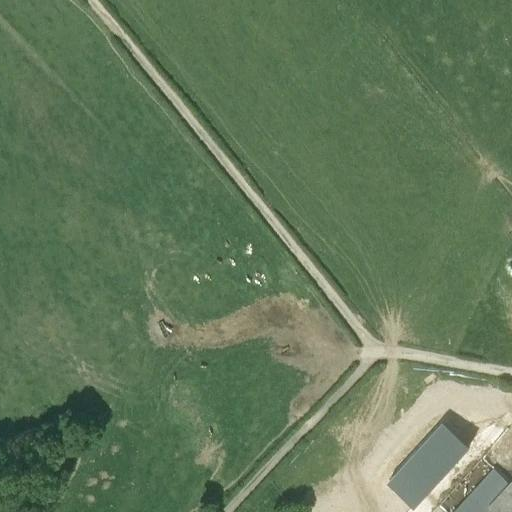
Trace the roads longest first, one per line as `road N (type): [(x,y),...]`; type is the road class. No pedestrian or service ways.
road 1 (track): [(221,511),(371,350),(91,0)]
road 2 (track): [(511,375),(371,350)]
